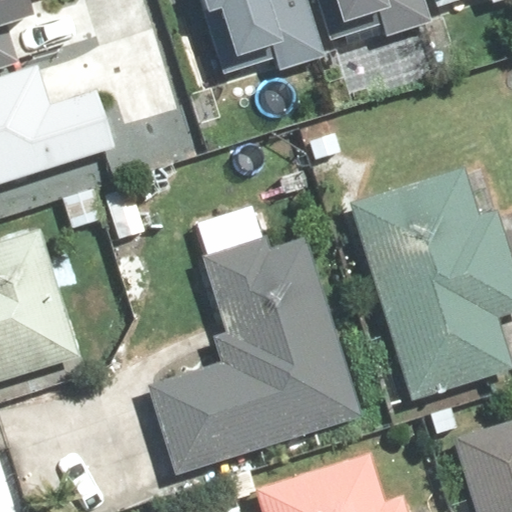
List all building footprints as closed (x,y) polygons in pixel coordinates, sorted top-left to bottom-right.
[(0,0),(0,73),(19,69),(9,38),(30,31),(20,0),(0,0)] [(293,0),(178,0),(188,32),(198,29),(216,89),(264,74),(267,85),(315,71),(293,0)] [(409,0),(305,0),(321,51),(369,36),(372,47),(420,33),(409,0)] [(511,0),(423,0),(430,20),(478,5),(481,16),(511,6),(511,0)] [(19,69),(0,73),(0,193),(120,161),(106,110),(62,122),(47,68),(19,69)] [(511,263),(481,162),(344,203),(407,410),(511,378),(511,363),(502,331),(511,327),(511,263)] [(105,220),(113,244),(151,232),(137,188),(95,201),(91,189),(59,199),(69,231),(105,220)] [(0,383),(76,361),(32,216),(0,225),(0,383)] [(141,392),(166,474),(362,416),(307,235),(197,268),(227,366),(141,392)] [(511,511),(511,431),(447,451),(465,511),(511,511)] [(400,511),(379,444),(242,485),(250,511),(400,511)]
